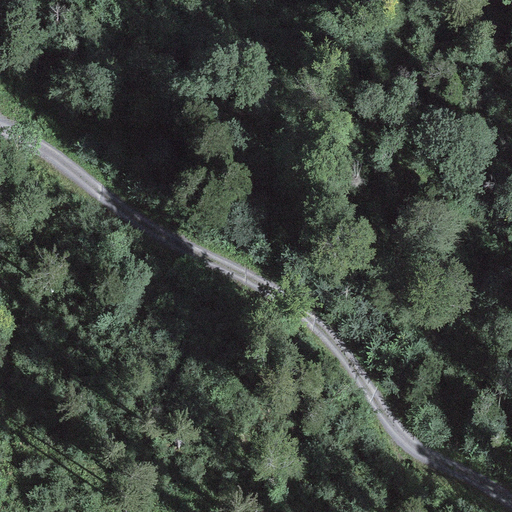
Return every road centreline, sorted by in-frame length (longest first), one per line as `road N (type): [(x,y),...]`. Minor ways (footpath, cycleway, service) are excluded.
road 1 (track): [(0,128),(29,135),(261,277),(359,377),(437,481),(484,511)]
road 2 (track): [(511,260),(345,137),(222,118),(114,30),(28,0)]
